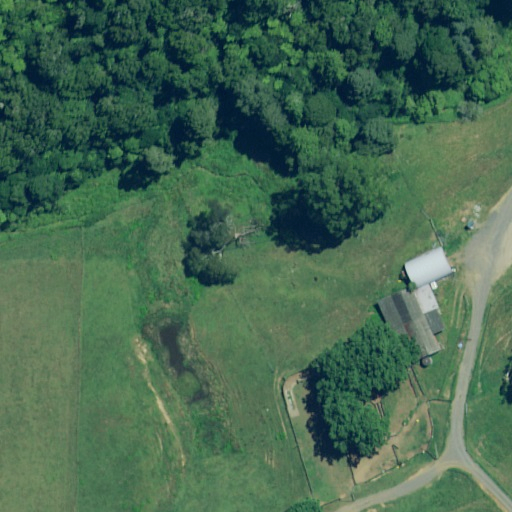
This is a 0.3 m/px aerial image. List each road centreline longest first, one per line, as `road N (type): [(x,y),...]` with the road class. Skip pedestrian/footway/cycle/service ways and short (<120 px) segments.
road 1 (track): [(345,511),(500,440)]
road 2 (track): [(511,345),(498,468),(506,511)]
